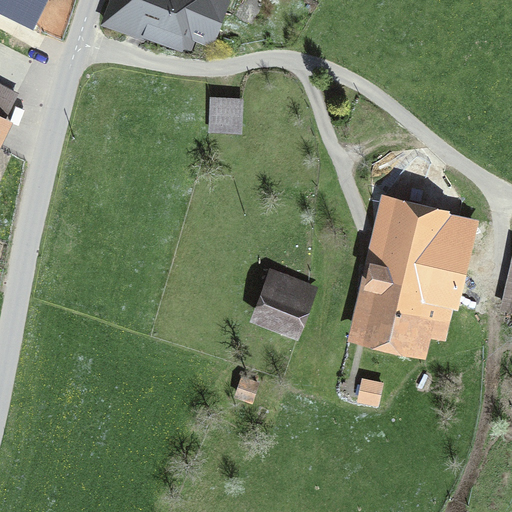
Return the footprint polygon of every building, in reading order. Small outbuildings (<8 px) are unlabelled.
[(41,1),(38,0),(23,0),(18,12),(33,18),(41,1)] [(237,0),(117,0),(107,28),(198,60),(204,41),(221,47),(237,0)] [(0,143),(22,100),(0,88),(0,143)] [(243,99),(213,97),(210,134),(240,136),(243,99)] [(479,225),(389,203),(353,345),(432,365),(437,346),(448,349),(479,225)] [(318,285),(266,268),(249,321),(300,338),(318,285)] [(357,395),(380,400),(385,376),(361,371),(357,395)] [(261,386),(241,380),(235,399),(255,405),(261,386)]
